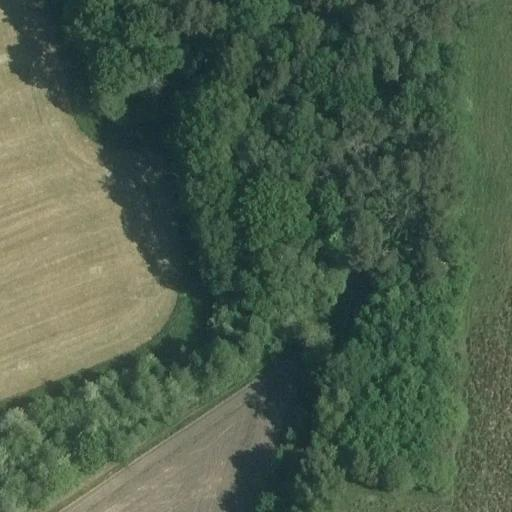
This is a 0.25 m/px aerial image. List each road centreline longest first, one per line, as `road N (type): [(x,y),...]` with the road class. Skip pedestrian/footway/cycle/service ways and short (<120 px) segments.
road 1 (track): [(417,0),(332,324)]
road 2 (track): [(332,324),(285,511)]
